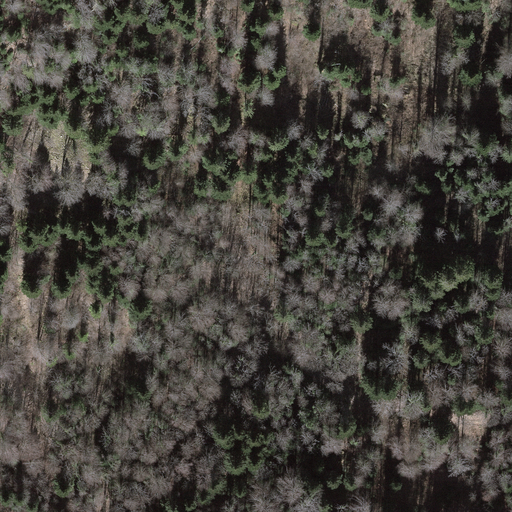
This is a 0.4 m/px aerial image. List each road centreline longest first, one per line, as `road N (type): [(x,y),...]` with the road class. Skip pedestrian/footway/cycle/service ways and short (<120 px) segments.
road 1 (track): [(511,416),(337,396),(299,372),(269,333)]
road 2 (track): [(71,511),(54,490),(29,413),(25,257)]
